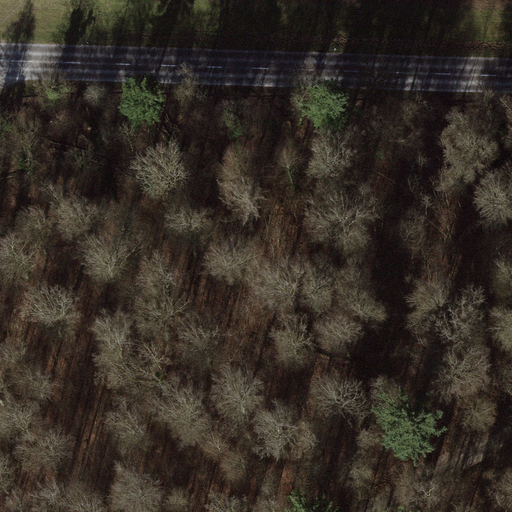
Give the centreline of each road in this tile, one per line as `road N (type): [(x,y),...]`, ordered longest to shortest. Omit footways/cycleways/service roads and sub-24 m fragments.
road 1 (tertiary): [(0,60),(511,74)]
road 2 (track): [(511,430),(387,511)]
